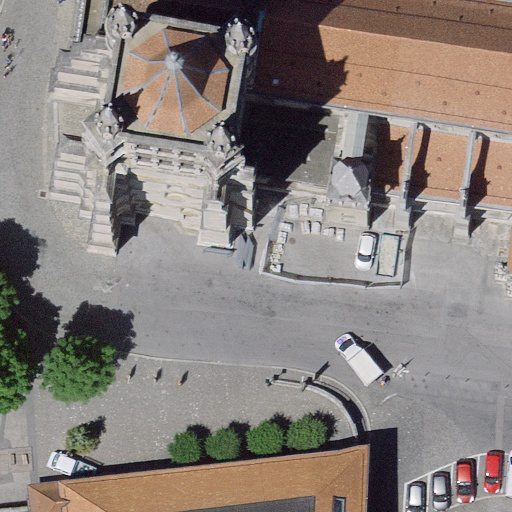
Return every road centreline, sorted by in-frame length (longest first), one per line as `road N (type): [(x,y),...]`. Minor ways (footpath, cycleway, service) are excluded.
road 1 (residential): [(389,357),(98,319),(3,253),(6,91)]
road 2 (residential): [(389,357),(388,511)]
road 3 (residential): [(511,373),(389,357)]
